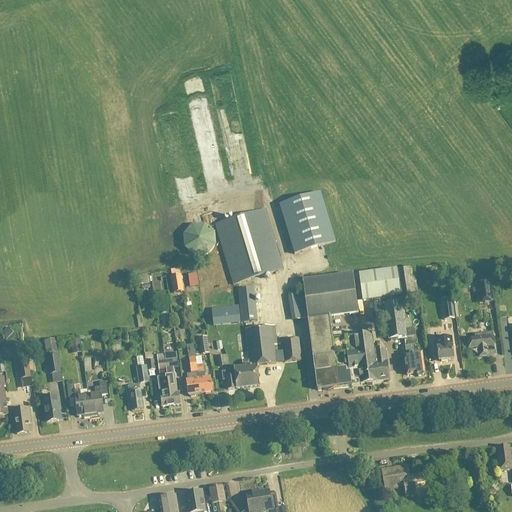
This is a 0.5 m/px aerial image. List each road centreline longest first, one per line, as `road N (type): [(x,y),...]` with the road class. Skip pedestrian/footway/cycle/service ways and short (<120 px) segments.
road 1 (tertiary): [(66,442),(511,383)]
road 2 (unclassified): [(125,496),(511,440)]
